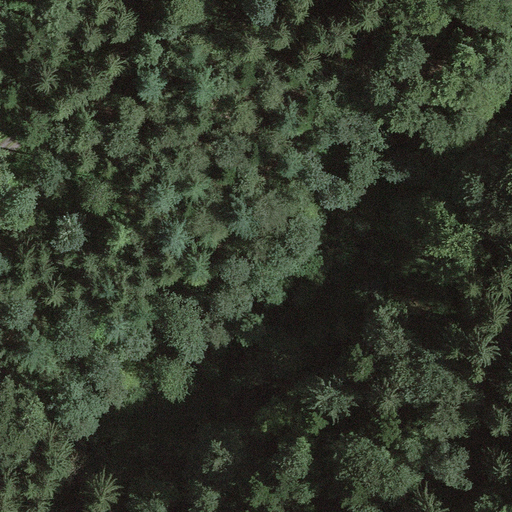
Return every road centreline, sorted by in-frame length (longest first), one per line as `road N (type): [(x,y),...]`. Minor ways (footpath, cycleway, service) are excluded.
road 1 (track): [(0,154),(194,0)]
road 2 (track): [(511,329),(434,442),(372,511)]
